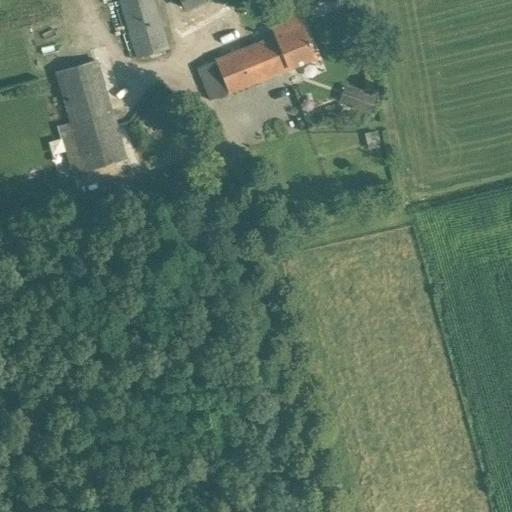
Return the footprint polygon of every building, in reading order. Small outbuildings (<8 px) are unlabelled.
[(120,0),(137,58),(168,49),(153,0),(120,0)] [(180,0),(185,10),(208,0),(180,0)] [(197,68),(203,82),(210,100),(315,58),(308,39),(297,12),(271,22),(276,35),(215,60),(197,68)] [(63,23),(37,30),(47,66),(73,59),(63,23)] [(97,60),(55,73),(70,122),(58,126),(61,138),(73,134),(85,172),(127,158),(97,60)] [(352,108),(370,114),(377,94),(359,88),(352,108)] [(365,133),(369,149),(379,147),(375,130),(365,133)]
